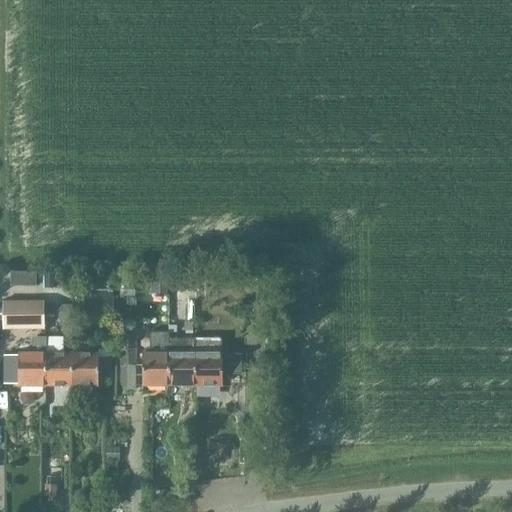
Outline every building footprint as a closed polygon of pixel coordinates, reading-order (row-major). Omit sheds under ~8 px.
[(164,293),(164,275),(154,274),(154,293),(164,293)] [(182,289),(165,288),(165,302),(182,303),(182,289)] [(85,296),(85,316),(113,316),(113,296),(85,296)] [(3,301),(4,325),(44,325),(44,300),(3,301)] [(122,365),(135,365),(135,319),(121,319),(121,334),(122,333),(122,365)] [(169,353),(169,338),(169,332),(150,332),(150,353),(142,353),(142,385),(169,385),(169,353)] [(46,385),(46,353),(46,344),(45,336),(31,337),(31,353),(19,353),(19,385),(46,385)] [(169,385),(196,385),(196,338),(169,338),(169,353),(169,385)] [(222,338),(196,338),(196,385),(222,385),(222,373),(242,373),(242,353),(222,353),(222,338)] [(46,353),(46,385),(71,385),(71,353),(62,353),(62,344),(46,344),(46,353)] [(71,353),(71,385),(98,385),(98,353),(71,353)]
